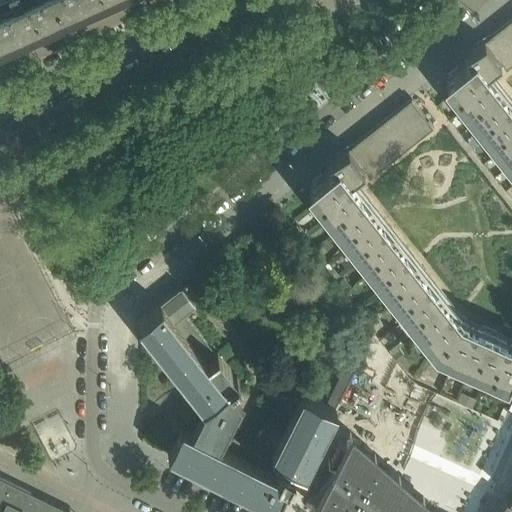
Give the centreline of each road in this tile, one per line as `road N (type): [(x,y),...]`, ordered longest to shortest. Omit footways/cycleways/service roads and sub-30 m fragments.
road 1 (residential): [(176,511),(94,463),(96,299),(474,0)]
road 2 (tertiary): [(0,106),(237,0)]
